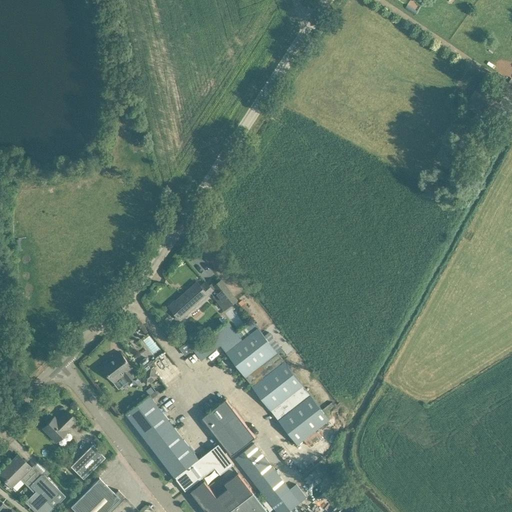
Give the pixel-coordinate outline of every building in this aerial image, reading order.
[(171,305),(169,307),(181,320),(208,296),(212,300),(215,298),(226,310),(237,300),(221,281),(212,288),(207,282),(201,286),(198,282),(174,303),(174,302),(171,305)] [(230,322),(237,331),(247,324),(238,313),(229,320),(230,322)] [(330,420),(253,321),(238,333),(237,331),(230,322),(213,335),(196,348),(194,350),(193,350),(202,361),(221,346),(298,444),(330,420)] [(187,343),(180,348),(186,356),(192,351),(193,350),(194,350),(188,342),(187,343)] [(132,368),(120,352),(113,357),(115,359),(103,368),(119,388),(136,375),(131,369),(132,368)] [(143,375),(150,382),(158,376),(151,369),(143,375)] [(199,459),(150,395),(126,414),(175,477),(176,477),(199,459)] [(255,436),(226,398),(202,417),(231,455),(255,436)] [(54,417),(43,428),(56,442),(68,431),(66,429),(76,420),(67,411),(57,420),(54,417)] [(235,458),(266,499),(274,509),(276,511),(288,511),(308,497),(297,484),(291,488),(255,443),(235,458)] [(199,459),(176,477),(177,479),(178,482),(180,480),(187,489),(187,490),(189,488),(215,468),(221,475),(234,464),(219,444),(199,459)] [(92,445),(70,467),(83,479),(105,457),(92,445)] [(37,474),(18,454),(0,472),(0,476),(11,488),(21,478),(35,492),(25,502),(34,511),(48,511),(64,497),(39,472),(37,474)] [(311,468),(307,470),(311,478),(315,477),(311,468)] [(215,494),(201,505),(207,511),(229,511),(254,493),(238,473),(225,484),(229,488),(217,497),(215,494)] [(99,477),(70,506),(75,511),(105,511),(106,511),(107,511),(109,511),(125,497),(118,490),(115,493),(99,477)] [(205,481),(191,491),(201,505),(215,494),(205,481)] [(270,511),(274,509),(266,499),(261,503),(254,493),(229,511),(270,511)]
